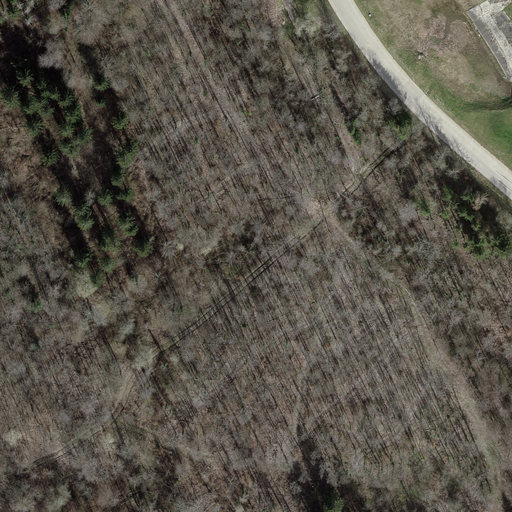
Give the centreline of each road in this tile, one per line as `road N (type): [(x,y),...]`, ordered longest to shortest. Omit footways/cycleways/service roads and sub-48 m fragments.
road 1 (track): [(496,511),(493,462),(473,412),(392,279),(324,212),(430,116)]
road 2 (track): [(31,468),(108,422),(141,362),(324,212)]
